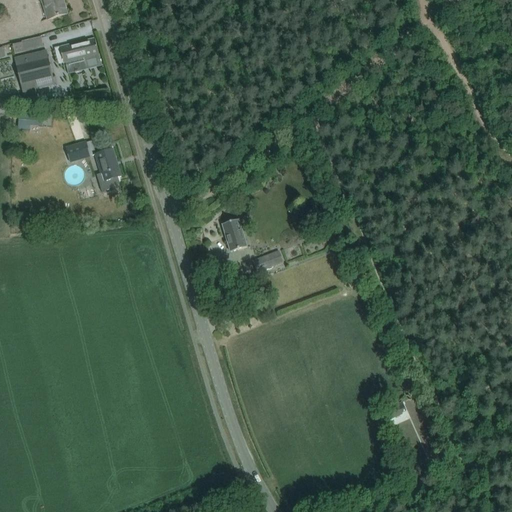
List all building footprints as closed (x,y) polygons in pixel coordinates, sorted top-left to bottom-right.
[(45,3),(50,20),(67,15),(62,0),(40,0),(42,3),(45,3)] [(22,44),(12,46),(14,54),(44,47),(42,39),(22,43),(22,44)] [(60,48),(64,64),(89,58),(99,55),(95,40),(85,42),(60,48)] [(15,58),(23,93),(24,99),(38,96),(36,90),(54,86),(46,52),(15,58)] [(48,123),(49,115),(19,113),(19,121),(48,123)] [(65,148),(66,149),(70,163),(70,164),(91,158),(90,157),(94,156),(92,152),(95,152),(92,142),(87,143),(86,142),(65,148)] [(116,163),(113,150),(103,153),(96,155),(103,182),(104,182),(106,188),(121,185),(119,177),(121,177),(120,176),(119,177),(115,163),(116,163)] [(239,221),(222,226),(230,253),(247,248),(239,221)] [(215,239),(209,242),(213,248),(218,245),(215,239)] [(284,263),(280,252),(253,263),(258,273),(284,263)] [(402,416),(398,407),(386,412),(390,422),(402,416)] [(427,431),(420,432),(422,440),(429,439),(427,431)]
